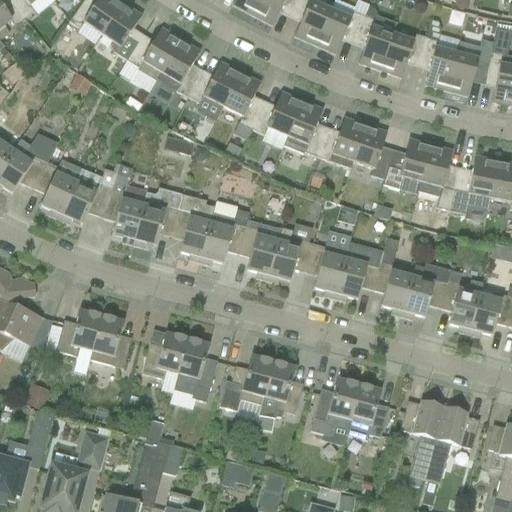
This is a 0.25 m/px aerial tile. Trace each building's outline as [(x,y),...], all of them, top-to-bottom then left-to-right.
[(33,14),(28,8),(38,0),(9,0),(7,2),(23,22),(33,14)] [(100,38),(122,6),(112,0),(98,0),(92,10),(82,3),(68,24),(78,32),(83,26),(100,38)] [(251,19),(260,0),(235,0),(231,8),(251,19)] [(280,11),(290,16),(298,0),(260,0),(251,19),(271,29),(280,11)] [(313,48),(329,13),(309,5),(311,0),(298,0),(290,16),(301,21),(293,39),(313,48)] [(0,30),(9,24),(14,30),(23,22),(7,2),(0,7),(0,30)] [(129,36),(140,19),(122,6),(100,38),(112,46),(110,48),(110,50),(111,52),(111,54),(113,56),(125,64),(139,43),(129,36)] [(342,39),(353,43),(362,19),(351,15),(348,22),(329,13),(313,48),(334,57),(342,39)] [(378,74),(391,38),(370,31),(373,23),(362,19),(353,43),(364,47),(357,66),(378,74)] [(434,51),(436,44),(437,38),(439,34),(436,25),(430,24),(426,35),(425,41),(417,65),(428,69),(423,88),(445,94),(455,57),(434,51)] [(159,76),(179,43),(160,32),(149,49),(139,43),(125,64),(155,83),(159,76)] [(491,46),(483,83),(494,85),(493,90),(490,105),(511,109),(511,60),(505,59),(510,36),(494,33),(491,46)] [(406,62),(417,65),(425,41),(413,37),(410,45),(391,38),(378,74),(399,81),(406,62)] [(188,72),(198,55),(179,43),(159,76),(155,83),(186,101),(199,78),(188,72)] [(455,57),(445,94),(467,100),(472,80),(483,83),(491,46),(480,43),(478,51),(458,45),(455,57)] [(221,110),(239,76),(219,66),(209,84),(199,78),(186,101),(199,107),(202,100),(221,110)] [(259,86),(239,76),(221,110),(241,120),(237,127),(250,133),(261,109),(250,104),(259,86)] [(91,88),(75,78),(68,90),(83,100),(91,88)] [(285,140),(300,104),(279,96),(272,114),(261,109),(250,133),(263,139),(266,131),(285,140)] [(285,140),(281,149),(301,157),(302,155),(315,160),(325,136),(313,132),(321,113),(300,104),(285,140)] [(325,136),(315,160),(349,173),(351,165),(364,129),(343,121),(336,140),(325,136)] [(390,159),(379,155),(385,136),(364,129),(351,165),(372,172),(369,179),(383,183),(390,159)] [(18,143),(11,154),(0,171),(0,191),(1,190),(10,197),(17,186),(31,192),(45,166),(55,147),(35,138),(28,149),(18,143)] [(0,171),(11,154),(2,148),(5,143),(0,139),(0,171)] [(193,155),(194,144),(167,141),(165,152),(193,155)] [(419,185),(429,148),(407,143),(402,162),(390,159),(383,183),(381,189),(395,193),(398,180),(419,185)] [(419,185),(417,194),(437,200),(434,211),(449,214),(457,177),(445,174),(451,154),(429,148),(419,185)] [(488,201),(495,164),(473,160),(469,179),(457,177),(449,214),(462,218),(464,208),(485,212),(488,201)] [(57,223),(81,172),(60,163),(57,171),(45,166),(31,192),(44,197),(39,209),(49,214),(47,219),(57,223)] [(511,167),(495,164),(488,201),(509,205),(507,213),(511,213),(511,167)] [(99,221),(118,168),(115,167),(112,176),(104,173),(101,181),(81,172),(57,223),(68,228),(70,223),(80,228),(86,216),(99,221)] [(131,249),(141,209),(130,206),(132,200),(123,197),(131,172),(118,168),(99,221),(113,225),(110,237),(121,240),(120,246),(131,249)] [(169,240),(180,198),(157,192),(156,195),(153,198),(145,197),(142,209),(141,209),(131,249),(142,251),(143,246),(154,249),(157,237),(169,240)] [(198,266),(212,216),(211,216),(213,210),(204,208),(205,204),(180,198),(169,240),(181,243),(177,255),(188,258),(187,264),(198,266)] [(225,255),(236,258),(245,224),(247,216),(235,213),(233,222),(212,216),(198,266),(209,269),(210,264),(221,267),(225,255)] [(245,224),(236,258),(248,261),(245,273),(256,276),(254,282),(265,284),(279,233),(245,224)] [(279,233),(265,284),(276,287),(277,282),(289,285),(292,273),(304,276),(311,248),(289,241),(291,235),(279,232),(279,233)] [(311,248),(304,276),(315,279),(312,291),(323,294),(322,300),(332,302),(343,262),(346,250),(324,244),(323,251),(311,248)] [(371,294),(378,266),(351,258),(349,264),(343,262),(332,302),(343,305),(345,300),(356,303),(359,291),(371,294)] [(378,266),(371,294),(382,297),(379,309),(390,312),(389,317),(400,320),(410,280),(399,277),(401,272),(390,269),(378,266)] [(438,312),(448,274),(424,267),(422,272),(414,270),(411,281),(410,280),(400,320),(410,323),(412,318),(423,321),(426,309),(438,312)] [(0,306),(11,283),(8,275),(0,271),(0,306)] [(479,292),(480,293),(482,287),(470,284),(468,289),(457,287),(460,277),(448,274),(438,312),(449,315),(446,327),(457,330),(456,335),(467,338),(479,292)] [(19,280),(11,283),(0,306),(0,354),(13,343),(27,349),(39,321),(17,311),(16,301),(33,299),(32,287),(19,280)] [(505,330),(511,304),(511,301),(480,293),(479,292),(478,298),(467,338),(478,341),(479,336),(490,339),(494,327),(505,330)] [(90,354),(100,319),(78,313),(73,332),(61,329),(54,354),(76,360),(79,351),(90,354)] [(122,325),(100,319),(90,354),(88,363),(90,363),(89,366),(109,371),(109,369),(125,373),(126,367),(123,366),(129,347),(117,344),(122,325)] [(176,377),(185,342),(163,336),(158,355),(147,352),(140,377),(162,383),(164,374),(176,377)] [(207,348),(185,342),(176,377),(176,378),(172,393),(192,399),(191,402),(205,405),(214,370),(202,367),(207,348)] [(259,409),(271,365),(249,359),(244,378),(233,375),(229,387),(224,385),(217,410),(235,415),(238,404),(259,409)] [(293,371),(271,365),(259,409),(257,418),(258,418),(258,420),(274,422),(274,419),(280,421),(281,415),(293,418),(295,412),(300,393),(288,390),(293,371)] [(345,432),(357,388),(335,382),(330,401),(318,398),(308,435),(330,441),(334,429),(345,432)] [(29,387),(21,407),(38,414),(47,395),(29,387)] [(379,394),(357,388),(345,432),(343,439),(365,445),(367,438),(379,441),(386,416),(374,413),(379,394)] [(423,484),(442,410),(419,404),(417,408),(406,405),(398,434),(418,439),(407,479),(423,484)] [(466,417),(442,410),(423,484),(438,488),(449,447),(470,453),(478,424),(465,420),(466,417)] [(35,415),(25,449),(42,454),(51,419),(35,415)] [(509,505),(511,493),(511,428),(504,427),(503,432),(491,428),(485,453),(496,456),(496,458),(504,460),(493,500),(509,505)] [(48,477),(45,476),(42,489),(45,490),(40,511),(43,511),(42,511),(74,511),(83,478),(82,477),(84,470),(99,474),(107,443),(84,436),(76,467),(77,468),(75,475),(51,469),(48,477)] [(138,511),(139,509),(151,511),(160,476),(168,449),(144,442),(141,454),(143,460),(144,465),(144,471),(142,479),(139,486),(137,489),(135,492),(133,495),(130,497),(126,498),(121,499),(117,499),(112,499),(112,500),(105,498),(101,511),(138,511)] [(181,453),(168,449),(160,476),(174,480),(181,453)] [(12,507),(14,501),(17,501),(26,468),(0,460),(0,507),(4,509),(5,506),(12,507)] [(251,471),(237,468),(232,487),(246,491),(251,471)] [(256,511),(275,511),(284,480),(267,476),(256,511)] [(168,495),(165,506),(163,511),(187,511),(186,511),(189,501),(168,495)]
